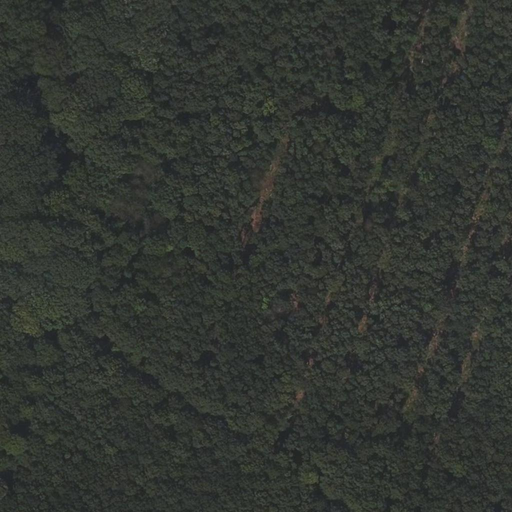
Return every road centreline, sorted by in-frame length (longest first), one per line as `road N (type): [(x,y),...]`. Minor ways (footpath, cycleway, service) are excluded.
road 1 (track): [(363,511),(72,317)]
road 2 (track): [(72,317),(181,0)]
road 3 (track): [(6,511),(72,317)]
